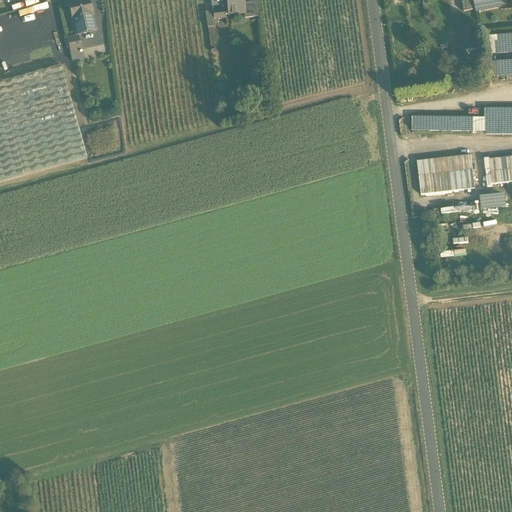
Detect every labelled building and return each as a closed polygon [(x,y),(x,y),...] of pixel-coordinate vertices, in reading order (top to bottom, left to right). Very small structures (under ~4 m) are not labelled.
[(69,5),(76,34),(95,30),(88,0),(69,5)] [(242,0),(226,0),(227,5),(229,16),(238,15),(237,12),(244,11),(243,4),(242,0)] [(473,0),(460,0),(463,12),(475,10),(474,6),(475,6),(473,0)] [(474,6),(475,10),(476,13),(501,8),(500,1),(475,6),(474,6)] [(243,14),(244,19),(259,17),(257,3),(243,4),(244,11),(244,14),(243,14)] [(213,12),(214,21),(226,19),(225,11),(213,12)] [(205,13),(207,28),(215,27),(214,21),(213,12),(205,13)] [(457,28),(462,53),(480,50),(475,25),(457,28)] [(67,39),(69,47),(80,44),(78,36),(67,39)] [(511,37),(496,38),(497,50),(497,54),(511,53),(511,37)] [(82,51),(80,44),(69,47),(71,54),(82,51)] [(82,51),(71,54),(73,62),(84,59),(82,51)] [(511,63),(493,65),(494,77),(511,75),(511,63)] [(0,83),(0,183),(87,159),(61,66),(0,83)] [(491,123),(511,122),(511,110),(491,111),(491,123)] [(473,120),(473,132),(486,132),(486,123),(491,123),(491,111),(485,111),(485,120),(473,120)] [(413,119),(413,131),(473,132),(473,120),(413,119)] [(486,135),(511,135),(511,122),(491,123),(486,123),(486,132),(486,135)] [(471,156),(417,162),(421,196),(475,190),(471,156)] [(511,157),(488,160),(491,185),(511,182),(511,157)] [(480,200),(481,210),(506,208),(505,197),(480,200)]
